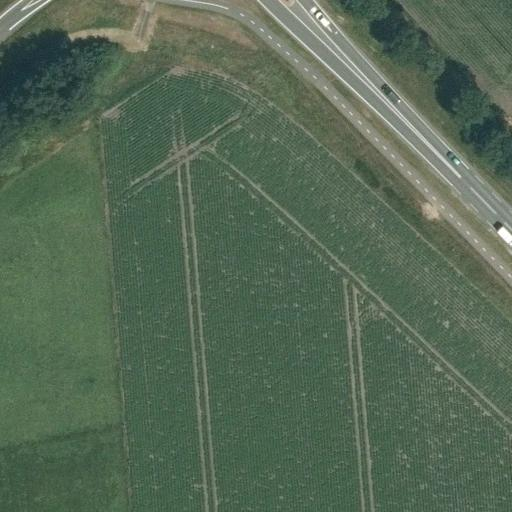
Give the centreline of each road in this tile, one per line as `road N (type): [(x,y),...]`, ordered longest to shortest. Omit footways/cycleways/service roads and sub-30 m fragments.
road 1 (primary): [(511,231),(372,87)]
road 2 (primary): [(266,0),(372,87)]
